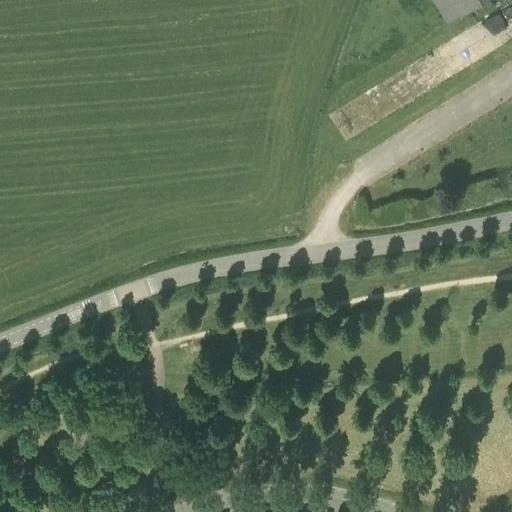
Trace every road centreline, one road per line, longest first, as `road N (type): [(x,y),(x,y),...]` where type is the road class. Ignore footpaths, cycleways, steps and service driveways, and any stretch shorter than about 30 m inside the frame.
road 1 (residential): [(132,293),(240,264),(511,222)]
road 2 (residential): [(386,511),(293,494),(188,511)]
road 3 (unclassified): [(0,344),(132,293)]
